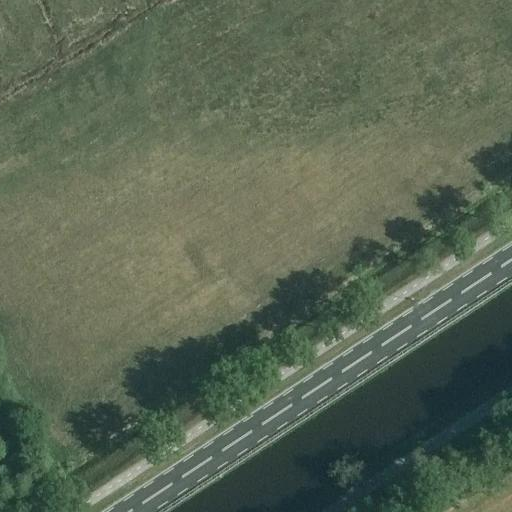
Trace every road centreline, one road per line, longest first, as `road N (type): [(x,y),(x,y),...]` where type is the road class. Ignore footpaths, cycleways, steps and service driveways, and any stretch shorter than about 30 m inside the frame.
road 1 (primary): [(126,511),(511,256)]
road 2 (unclassified): [(331,511),(511,392)]
